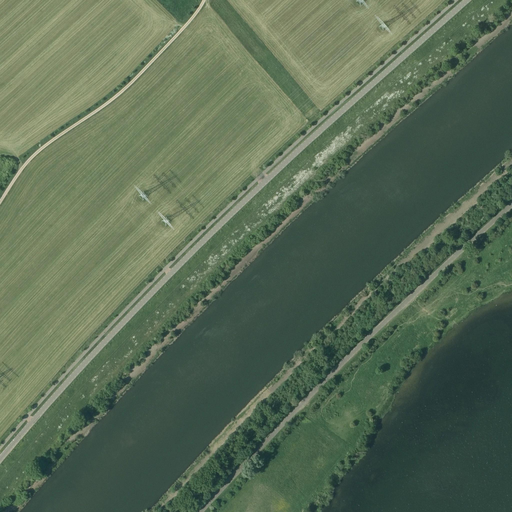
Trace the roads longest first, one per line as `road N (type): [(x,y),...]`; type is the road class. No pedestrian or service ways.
road 1 (tertiary): [(0,458),(171,272),(467,0)]
road 2 (unclassified): [(200,511),(342,363),(511,204)]
road 3 (track): [(204,0),(144,68),(35,157),(0,200)]
